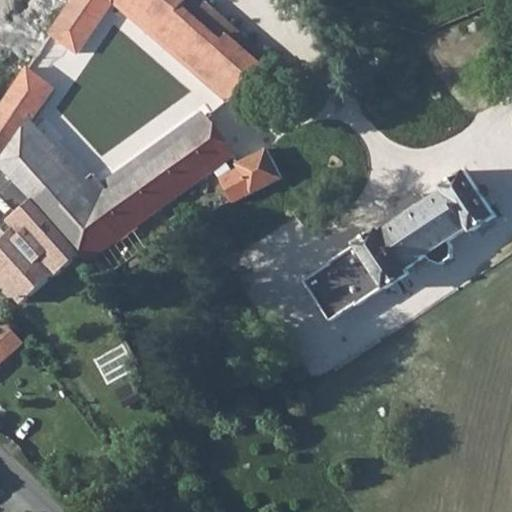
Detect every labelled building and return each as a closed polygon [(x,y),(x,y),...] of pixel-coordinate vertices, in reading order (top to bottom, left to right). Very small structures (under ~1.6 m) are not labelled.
[(73,0),(51,33),(79,53),(114,0),(119,0),(232,99),(249,113),(273,83),(284,71),(204,0),(73,0)] [(25,303),(82,253),(86,262),(93,258),(107,276),(130,260),(148,248),(134,228),(215,169),(221,178),(234,203),(283,178),(268,149),(238,163),(234,155),(206,116),(107,187),(90,200),(79,188),(47,154),(56,146),(32,121),(55,87),(28,67),(0,108),(0,162),(15,180),(0,192),(0,274),(2,276),(25,303)] [(474,231),(497,215),(467,171),(444,186),(446,189),(428,202),(402,219),(383,232),(380,228),(356,243),(357,245),(330,263),(331,264),(306,281),(332,320),(357,303),(358,305),(386,287),(387,288),(410,274),(407,269),(429,255),(450,241),(471,227),(474,231)] [(107,187),(95,174),(79,188),(90,200),(107,187)] [(402,219),(428,202),(423,194),(418,197),(415,193),(399,204),(401,208),(396,212),(402,219)] [(450,241),(429,255),(432,260),(443,264),(453,257),(453,245),(450,241)] [(148,248),(130,260),(135,267),(153,255),(148,248)] [(0,364),(36,332),(15,309),(0,322),(0,364)] [(81,426),(72,415),(60,424),(70,436),(81,426)]
